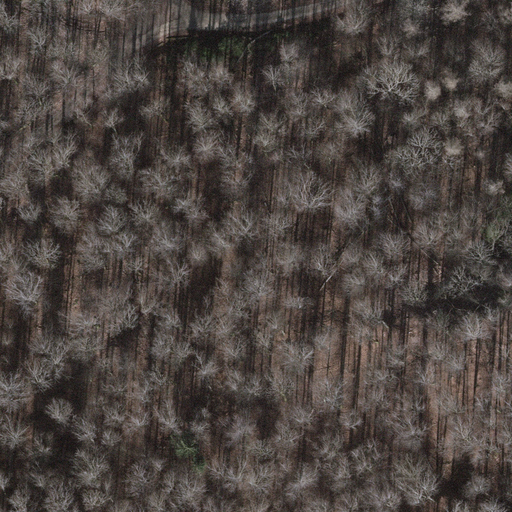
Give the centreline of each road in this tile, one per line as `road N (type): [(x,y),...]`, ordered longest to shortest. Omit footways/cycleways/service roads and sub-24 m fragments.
road 1 (track): [(144,0),(139,28),(183,38),(367,0)]
road 2 (track): [(139,28),(75,109),(0,181)]
